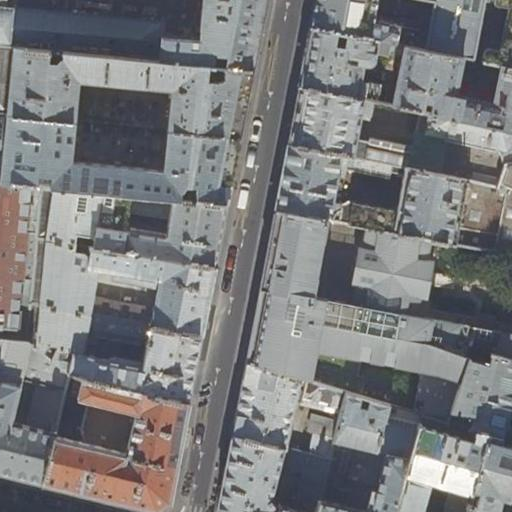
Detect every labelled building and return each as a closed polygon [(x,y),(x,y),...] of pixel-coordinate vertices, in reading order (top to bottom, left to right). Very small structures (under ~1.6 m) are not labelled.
[(265,0),(0,0),(0,44),(253,69),(262,17),(265,0)] [(511,66),(511,0),(314,0),(310,26),(476,59),(501,64),(511,66)] [(476,59),(310,26),(304,55),(298,85),(374,100),(420,110),(511,129),(511,66),(501,64),(492,102),(455,95),(458,79),(471,82),(476,59)] [(245,110),(253,69),(0,44),(0,111),(74,119),(78,79),(172,88),(168,129),(239,137),(245,110)] [(374,100),(298,85),(293,112),(287,142),(436,173),(445,136),(496,147),(499,151),(502,156),(503,162),(503,168),(505,163),(511,161),(511,129),(420,110),(412,146),(368,137),(367,140),(355,138),(360,117),(370,119),(374,100)] [(70,160),(74,119),(0,111),(0,182),(40,186),(227,203),(234,168),(239,137),(168,129),(163,169),(70,160)] [(436,173),(287,142),(281,178),(275,209),(326,219),(366,226),(434,239),(511,254),(511,161),(505,163),(503,168),(497,186),(436,173)] [(0,338),(8,339),(26,341),(30,302),(35,238),(40,186),(0,182),(0,338)] [(35,238),(215,265),(220,237),(227,203),(40,186),(35,238)] [(322,240),(326,219),(275,209),(267,252),(260,287),(311,297),(315,277),(322,240)] [(355,283),(351,305),(419,318),(422,300),(429,301),(431,289),(452,292),(455,278),(434,274),(436,261),(430,260),(434,239),(366,226),(361,249),(359,248),(352,282),(355,283)] [(207,305),(215,265),(35,238),(30,302),(90,314),(98,269),(159,281),(151,325),(202,335),(207,305)] [(246,360),(310,380),(315,359),(301,356),(309,307),(366,318),(358,359),(424,372),(420,378),(412,412),(419,414),(447,422),(472,347),(419,318),(351,305),(311,297),(260,287),(246,360)] [(26,341),(44,355),(46,344),(56,346),(53,362),(69,374),(189,403),(194,373),(202,335),(151,325),(90,314),(30,302),(26,341)] [(511,337),(419,318),(472,347),(511,359),(511,337)] [(0,372),(8,339),(0,338),(0,372)] [(69,374),(53,362),(44,355),(26,341),(8,339),(0,372),(0,472),(7,474),(42,483),(69,374)] [(511,359),(472,347),(447,422),(475,431),(486,435),(484,444),(465,511),(496,511),(500,498),(507,499),(508,497),(511,498),(511,449),(499,445),(511,400),(511,359)] [(339,413),(345,390),(310,380),(246,360),(239,398),(232,434),(285,448),(299,384),(306,385),(303,398),(326,405),(325,409),(339,413)] [(158,511),(170,502),(175,472),(189,403),(69,374),(42,483),(101,497),(158,511)] [(361,395),(345,390),(339,413),(338,420),(328,459),(315,511),(394,511),(419,414),(412,412),(370,398),(367,409),(357,407),(361,395)] [(318,434),(313,455),(328,459),(338,420),(315,414),(310,431),(318,434)] [(465,511),(484,444),(472,440),(475,431),(447,422),(419,414),(394,511),(465,511)] [(313,455),(285,448),(232,434),(223,478),(217,511),(315,511),(328,459),(313,455)]
